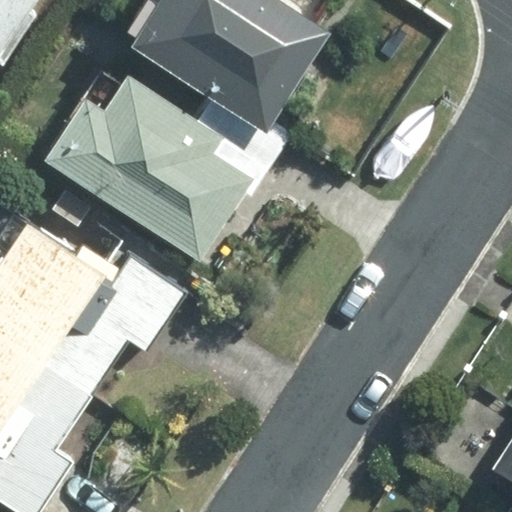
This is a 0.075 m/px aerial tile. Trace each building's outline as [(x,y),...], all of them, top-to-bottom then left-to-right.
[(0,0),(0,48),(32,0),(0,0)] [(333,26),(293,0),(164,0),(141,36),(220,88),(271,121),(333,26)] [(289,135),(271,121),(220,88),(202,115),(136,73),(113,108),(94,94),(55,154),(203,252),(247,184),(253,189),(289,135)] [(0,271),(0,327),(95,390),(132,333),(150,345),(188,288),(135,253),(125,268),(89,244),(82,252),(21,211),(1,242),(15,250),(0,271)] [(59,446),(95,390),(0,327),(0,488),(36,511),(39,511),(76,456),(59,446)] [(511,460),(501,478),(511,484),(511,460)]
